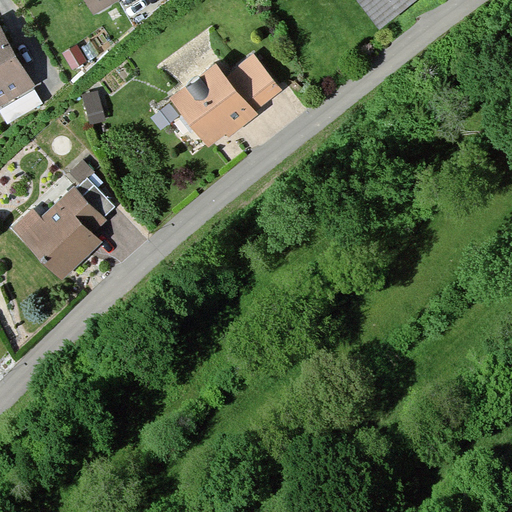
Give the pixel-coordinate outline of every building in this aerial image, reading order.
[(87,0),(95,13),(117,0),(87,0)] [(363,0),(382,24),(412,0),(363,0)] [(0,16),(0,103),(38,83),(0,16)] [(217,53),(170,89),(211,143),(286,86),(257,48),(230,69),(217,53)] [(36,203),(16,225),(65,269),(112,217),(75,183),(47,214),(36,203)]
